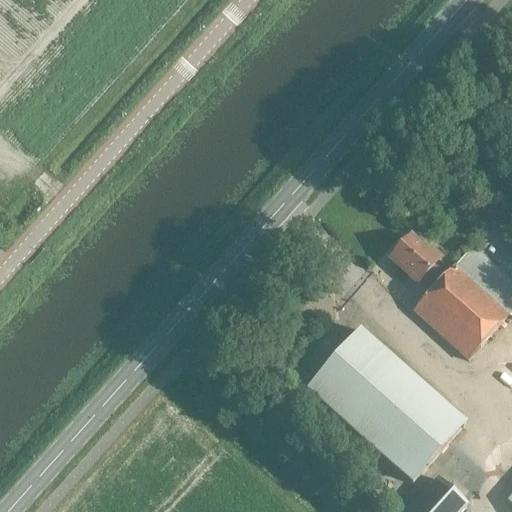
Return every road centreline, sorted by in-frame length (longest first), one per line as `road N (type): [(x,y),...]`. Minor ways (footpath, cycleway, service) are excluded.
road 1 (secondary): [(11,511),(469,0)]
road 2 (track): [(281,209),(484,408),(489,511)]
road 3 (tertiary): [(0,281),(250,0)]
